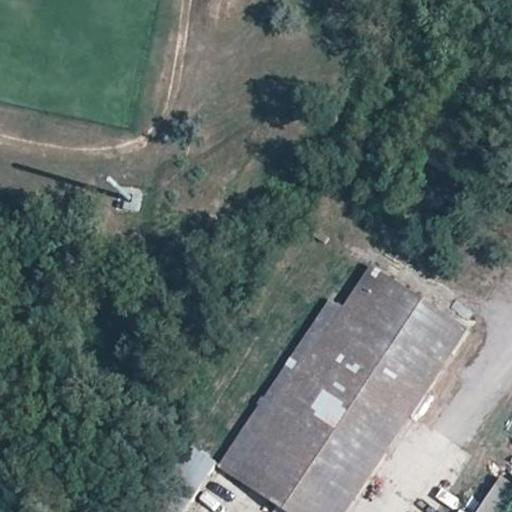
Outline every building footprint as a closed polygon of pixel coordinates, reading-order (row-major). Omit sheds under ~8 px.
[(344,308),(331,300),(220,467),(279,507),(286,511),(350,511),(470,331),(373,268),(344,308)] [(440,303),(440,307),(442,309),(444,310),(447,308),(449,306),(451,303),(451,301),(449,299),(447,298),(446,298),(444,298),(442,299),(441,301),(440,303)] [(452,307),(451,310),(451,312),(452,314),(455,315),(458,315),(462,310),(461,308),(460,307),(459,305),(456,304),(454,305),(452,307)] [(188,511),(219,465),(184,441),(183,444),(138,511),(188,511)] [(467,448),(462,458),(487,473),(493,463),(467,448)] [(511,511),(511,496),(496,486),(479,511),(511,511)]
